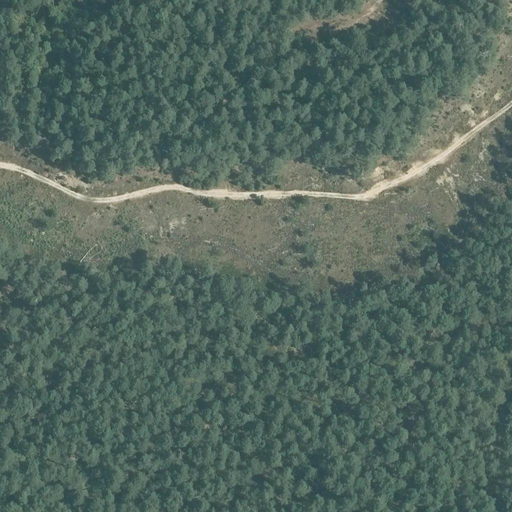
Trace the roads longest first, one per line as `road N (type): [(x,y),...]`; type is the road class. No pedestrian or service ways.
road 1 (track): [(511,103),(384,202),(171,185),(83,199),(0,166)]
road 2 (track): [(496,511),(501,416),(511,383)]
